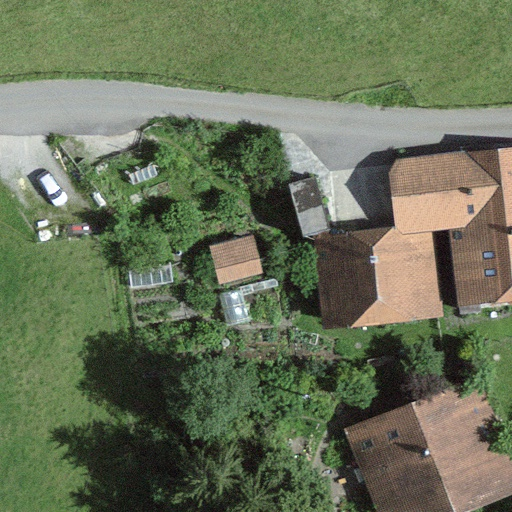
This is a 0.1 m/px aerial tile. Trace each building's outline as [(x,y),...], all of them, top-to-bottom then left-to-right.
[(511,154),(324,174),(330,231),(400,225),(399,216),(463,209),(471,283),(511,279),(511,154)] [(285,181),(299,233),(324,227),(309,175),(285,181)] [(430,300),(424,223),(400,225),(330,231),(337,308),(430,300)] [(245,263),(240,228),(195,234),(200,270),(245,263)] [(481,475),(485,485),(508,476),(486,422),(478,425),(463,387),(449,393),(447,387),(363,421),(398,508),(481,475)]
